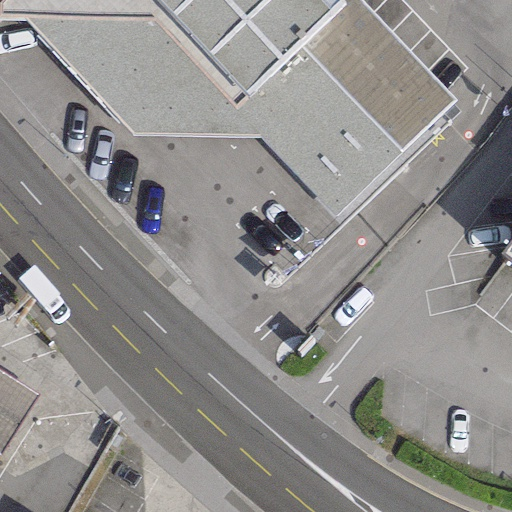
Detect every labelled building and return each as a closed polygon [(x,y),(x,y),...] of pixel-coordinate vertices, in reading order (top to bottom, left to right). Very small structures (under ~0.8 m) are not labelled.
[(245,94),(151,0),(0,0),(0,14),(25,21),(50,55),(130,137),(256,138),(331,220),(401,154),(296,47),(245,94)] [(151,0),(245,94),(296,47),(401,154),(454,103),(356,0),(151,0)] [(302,280),(338,245),(302,208),(266,242),(302,280)] [(511,239),(501,254),(511,262),(511,239)] [(0,449),(34,395),(0,373),(0,449)]
